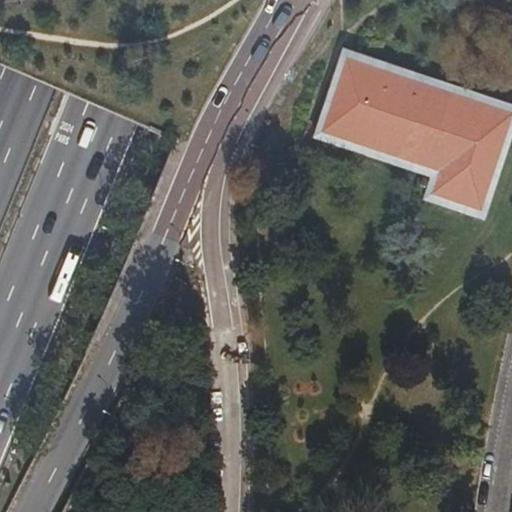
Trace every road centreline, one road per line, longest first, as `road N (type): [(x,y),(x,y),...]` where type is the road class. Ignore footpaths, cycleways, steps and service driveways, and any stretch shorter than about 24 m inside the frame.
road 1 (trunk): [(33,511),(289,0)]
road 2 (trunk): [(0,369),(152,0)]
road 3 (trunk): [(52,0),(0,128)]
